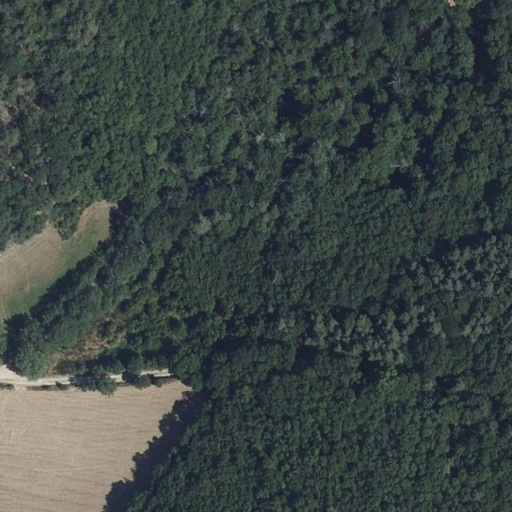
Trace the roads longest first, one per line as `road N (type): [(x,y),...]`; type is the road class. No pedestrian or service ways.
road 1 (unclassified): [(0,381),(154,375),(511,411)]
road 2 (track): [(232,0),(225,42),(159,220)]
road 3 (track): [(159,220),(5,381)]
